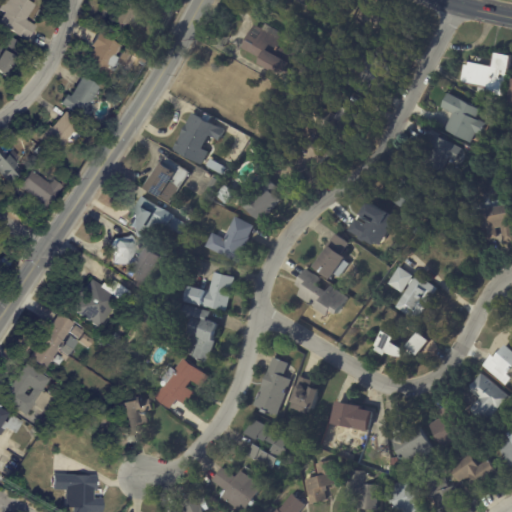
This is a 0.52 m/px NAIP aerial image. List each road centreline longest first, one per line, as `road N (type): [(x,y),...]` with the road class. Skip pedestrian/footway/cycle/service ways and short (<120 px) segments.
road 1 (residential): [(462,2),(376,162),(306,215),(276,256),(245,373),(218,425),(178,469),(141,475)]
road 2 (tertiary): [(197,0),(136,109),(0,309)]
road 3 (residential): [(259,309),(377,380),(417,386),(453,363),(491,294),(511,273)]
road 4 (residential): [(71,0),(48,66),(0,118)]
